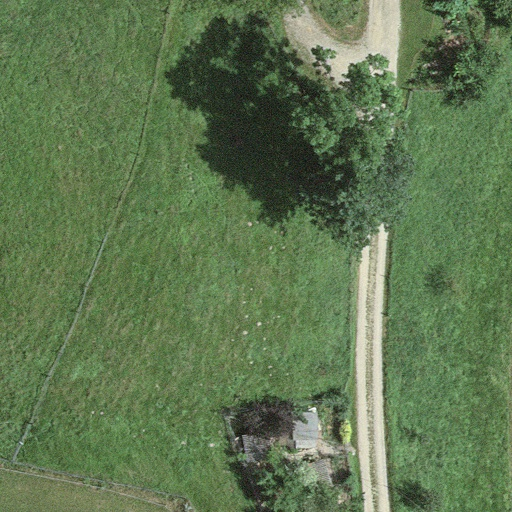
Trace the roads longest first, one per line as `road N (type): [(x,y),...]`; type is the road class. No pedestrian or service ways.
road 1 (track): [(383,103),(371,355),(378,511)]
road 2 (track): [(383,103),(337,69),(296,0)]
